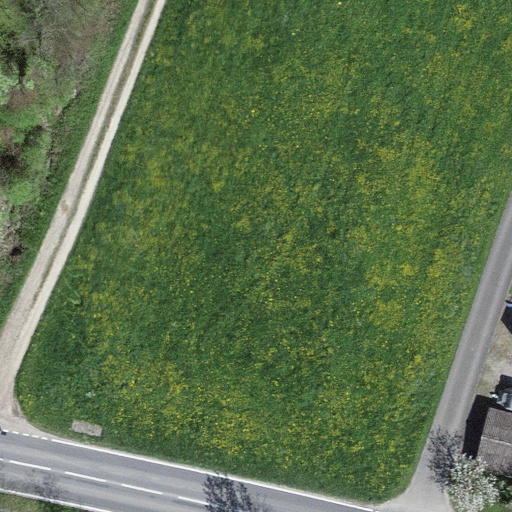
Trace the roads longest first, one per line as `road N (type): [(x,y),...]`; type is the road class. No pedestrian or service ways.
road 1 (track): [(0,368),(148,0)]
road 2 (tertiary): [(243,511),(0,458)]
